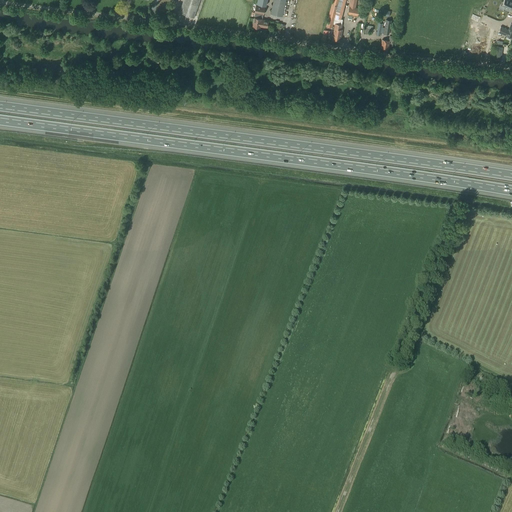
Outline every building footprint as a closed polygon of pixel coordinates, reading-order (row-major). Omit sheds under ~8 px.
[(194,18),(200,0),(183,0),(179,13),(194,18)] [(283,16),(286,0),(285,0),(273,0),(271,13),(283,16)] [(332,0),(326,26),(332,28),(334,22),(335,22),(333,36),(334,36),(333,40),(340,41),(341,37),(342,29),(341,29),(342,24),(341,24),(342,19),(341,19),(345,0),(332,0)] [(355,7),(355,0),(350,0),(348,14),(358,16),(360,8),(355,7)] [(511,1),(508,0),(504,0),(502,5),(506,7),(505,9),(509,11),(510,9),(511,9),(511,13),(511,1)] [(254,13),(252,12),(251,15),(255,16),(253,26),(260,27),(260,26),(262,26),(262,27),(267,28),(268,21),(262,20),(263,14),(264,14),(265,7),(256,5),(254,13)] [(389,34),(391,20),(386,20),(385,27),(382,27),(382,23),(378,23),(376,35),(380,35),(381,33),(389,34)] [(501,26),(498,32),(511,38),(511,36),(511,23),(508,30),(501,26)] [(388,49),(389,40),(383,39),(381,48),(388,49)]
